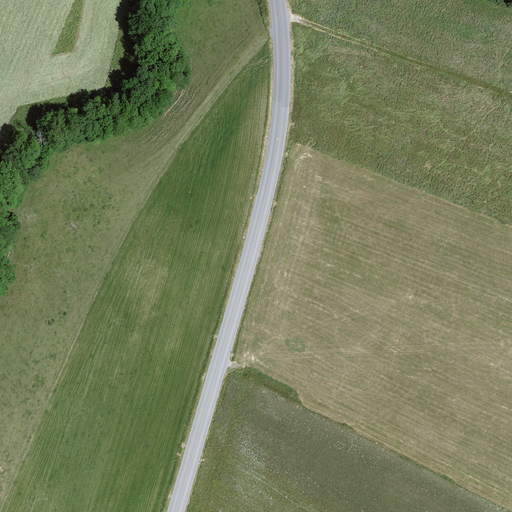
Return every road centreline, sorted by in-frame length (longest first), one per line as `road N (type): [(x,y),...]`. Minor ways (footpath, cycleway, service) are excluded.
road 1 (tertiary): [(280,0),(287,77),(259,222),(176,511)]
road 2 (track): [(511,95),(283,14)]
